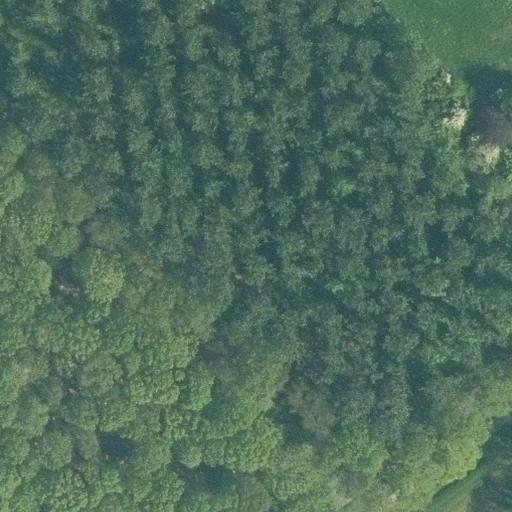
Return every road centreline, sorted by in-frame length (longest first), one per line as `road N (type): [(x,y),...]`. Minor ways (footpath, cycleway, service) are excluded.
road 1 (track): [(0,86),(397,450)]
road 2 (tertiary): [(316,511),(495,378)]
